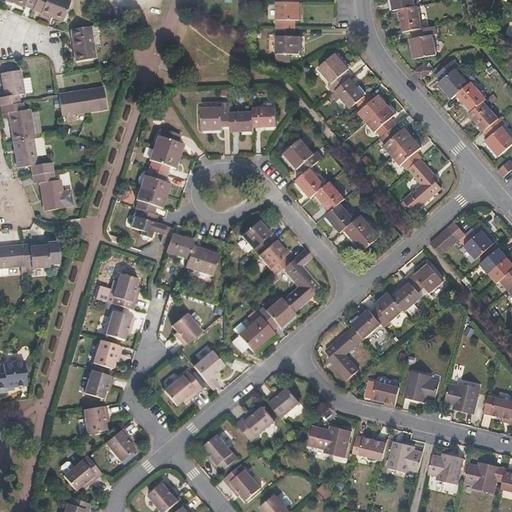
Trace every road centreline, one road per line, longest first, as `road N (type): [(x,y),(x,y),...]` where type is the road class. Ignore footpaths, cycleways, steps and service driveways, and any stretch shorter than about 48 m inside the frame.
road 1 (residential): [(291,346),(484,179)]
road 2 (residential): [(511,445),(337,403),(291,346)]
road 3 (residential): [(361,0),(379,55),(484,179)]
road 4 (residential): [(171,445),(131,402),(161,297)]
road 5 (residential): [(291,346),(171,445)]
